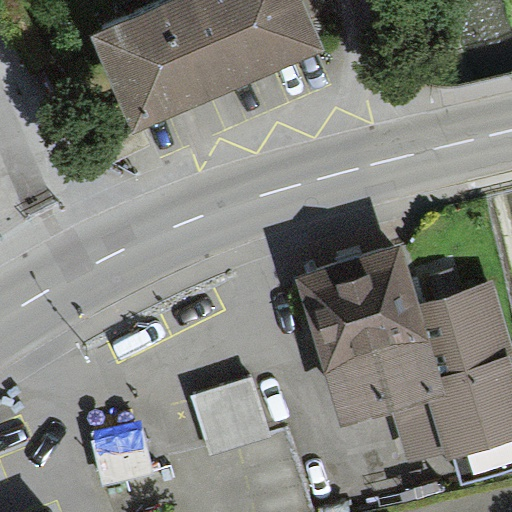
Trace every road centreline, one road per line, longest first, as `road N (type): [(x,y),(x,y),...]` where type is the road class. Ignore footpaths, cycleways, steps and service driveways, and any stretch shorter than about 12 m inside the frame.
road 1 (secondary): [(80,274),(258,195),(511,126)]
road 2 (residential): [(0,114),(80,274)]
road 3 (track): [(398,157),(357,0)]
